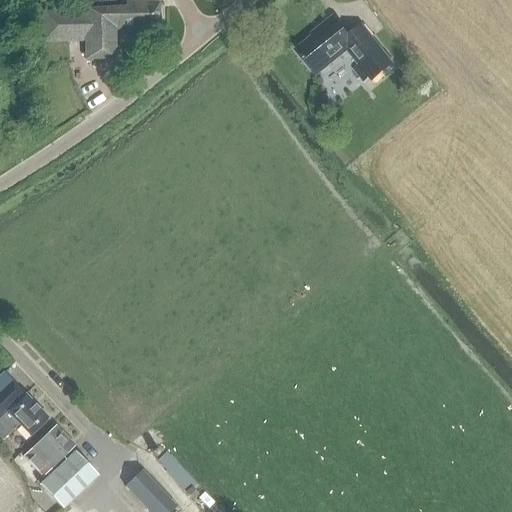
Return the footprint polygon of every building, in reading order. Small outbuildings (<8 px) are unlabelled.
[(125,8),(83,10),(83,11),(41,13),(42,43),(84,41),(84,60),(115,59),(114,30),(158,30),(158,3),(125,2),(125,8)] [(392,65),(379,47),(361,26),(347,37),(332,17),(318,28),(320,30),(295,51),(315,76),(346,51),(356,65),(351,69),(362,83),(367,78),(371,82),(392,65)] [(0,415),(20,396),(11,386),(0,396),(0,415)] [(49,419),(24,393),(4,412),(5,412),(0,416),(0,439),(1,441),(18,426),(29,438),(49,419)] [(53,467),(74,446),(55,426),(22,457),(41,477),(36,482),(62,510),(97,476),(74,452),(56,470),(53,467)] [(175,511),(178,509),(142,471),(125,486),(149,511),(175,511)]
